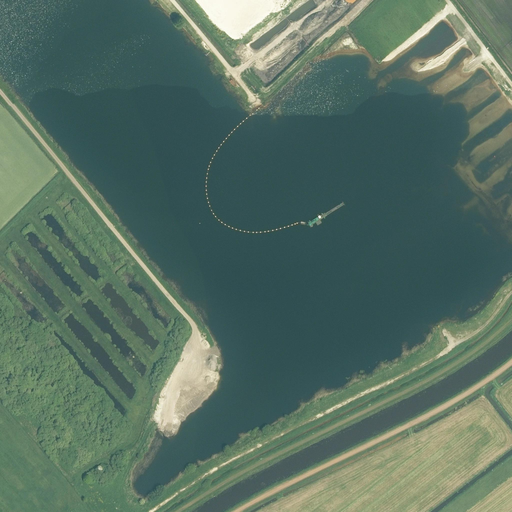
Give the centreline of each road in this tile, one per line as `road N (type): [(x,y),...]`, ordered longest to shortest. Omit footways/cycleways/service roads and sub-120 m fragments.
road 1 (track): [(0,92),(193,326),(188,342)]
road 2 (track): [(237,511),(443,407),(511,361)]
